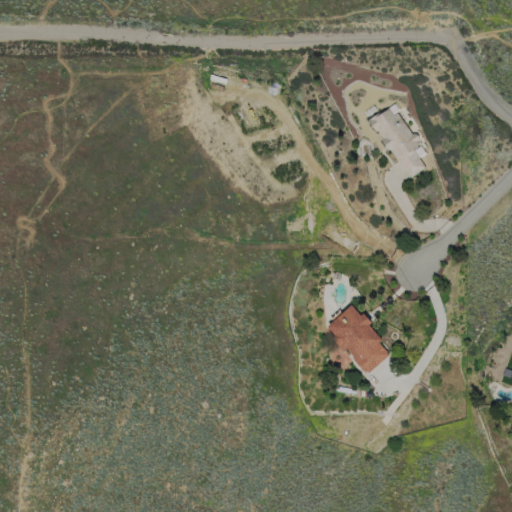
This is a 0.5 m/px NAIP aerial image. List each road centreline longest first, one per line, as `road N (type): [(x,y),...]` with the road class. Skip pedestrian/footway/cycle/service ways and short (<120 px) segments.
road 1 (residential): [(511,122),(450,42),(431,36),(255,46),(0,36)]
road 2 (residential): [(421,269),(511,179)]
